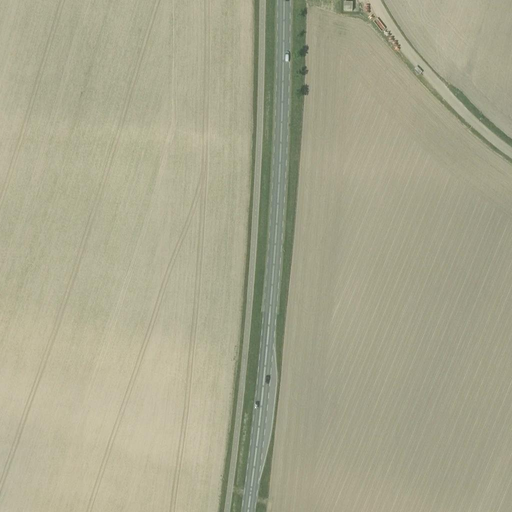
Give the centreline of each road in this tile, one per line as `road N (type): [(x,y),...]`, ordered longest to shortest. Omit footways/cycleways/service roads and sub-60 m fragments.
road 1 (primary): [(247,511),(275,253),(283,0)]
road 2 (unclassified): [(511,157),(428,78),(375,0)]
